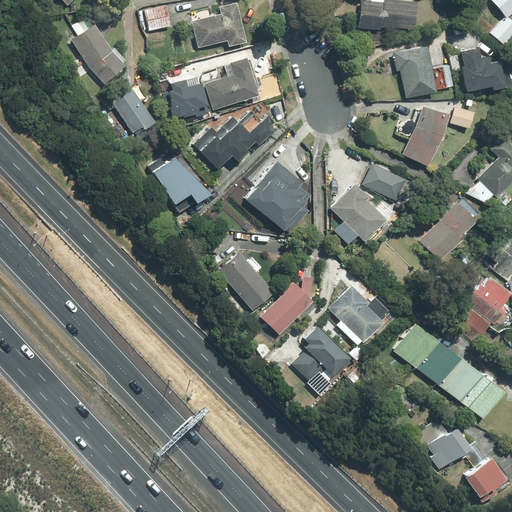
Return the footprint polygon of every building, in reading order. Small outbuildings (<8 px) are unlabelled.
[(367,0),(368,1),(359,1),(357,28),(379,30),(379,27),(410,30),(412,2),(410,2),(410,0),(367,0)] [(511,11),(511,0),(489,0),(505,18),(511,11)] [(225,48),(244,43),(235,3),(215,7),(217,15),(191,21),(197,48),(224,41),(225,48)] [(165,5),(142,10),(147,32),(170,27),(165,5)] [(76,34),(68,39),(87,68),(102,85),(123,66),(111,52),(93,24),(91,25),(84,16),(70,25),(76,34)] [(511,24),(503,17),(489,32),(503,45),(511,35),(511,24)] [(399,69),(405,98),(434,92),(424,46),(385,54),(388,71),(399,69)] [(475,47),(457,52),(461,67),(458,68),(463,93),(487,87),(488,90),(502,87),(496,62),(486,64),(484,57),(478,58),(475,47)] [(211,55),(193,60),(197,74),(215,69),(211,55)] [(224,77),(203,83),(211,109),(256,95),(245,57),(221,64),(224,77)] [(152,123),(139,102),(133,92),(134,91),(140,101),(146,98),(137,85),(131,89),(128,85),(101,102),(107,111),(114,107),(131,133),(139,128),(140,130),(152,123)] [(447,117),(421,106),(400,156),(426,167),(447,117)] [(472,112),(457,107),(452,125),(467,129),(472,112)] [(243,150),(252,142),(255,145),(271,131),(266,125),(270,120),(266,116),(247,133),(231,116),(214,131),(210,127),(191,144),(213,169),(228,156),(234,162),(245,152),(243,150)] [(494,157),(474,176),(495,197),(511,180),(511,147),(500,135),(486,149),(494,157)] [(207,195),(201,186),(173,158),(169,160),(165,154),(147,166),(179,214),(207,195)] [(366,199),(350,183),(326,207),(363,242),(384,221),(364,202),(366,199)] [(456,236),(471,218),(450,199),(412,242),(436,263),(459,238),(456,236)] [(511,223),(498,244),(480,231),(466,251),(505,278),(511,268),(511,223)] [(220,233),(200,230),(196,251),(217,254),(220,233)] [(244,261),(236,251),(216,268),(251,310),(271,293),(255,274),(261,268),(251,256),(244,261)] [(491,324),(501,308),(498,305),(508,290),(477,271),(458,301),(467,307),(455,326),(476,339),(487,322),(491,324)] [(261,327),(266,333),(270,328),(277,335),(310,302),(291,283),(258,317),(265,323),(261,327)] [(379,320),(382,317),(351,285),(327,309),(360,343),(381,322),(379,320)] [(414,368),(434,341),(410,322),(390,349),(414,368)] [(316,375),(323,368),(329,374),(346,358),(314,323),(297,339),(304,347),(289,361),(307,380),(315,373),(316,375)] [(436,383),(456,356),(434,341),(414,368),(436,383)] [(458,400),(478,373),(456,356),(436,383),(458,400)] [(478,373),(458,400),(482,418),(502,391),(478,373)] [(467,447),(451,425),(443,431),(433,418),(414,433),(439,467),(467,447)] [(486,490),(503,478),(488,456),(460,475),(474,496),(485,488),(486,490)]
